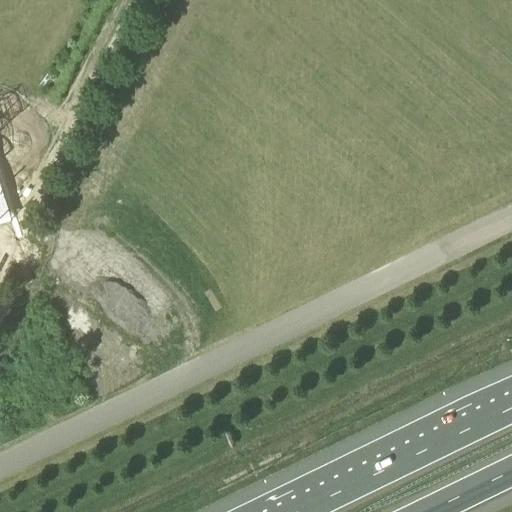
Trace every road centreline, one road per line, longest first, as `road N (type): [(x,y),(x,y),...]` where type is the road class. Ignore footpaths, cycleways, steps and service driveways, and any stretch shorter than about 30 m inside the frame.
road 1 (unclassified): [(511,220),(0,467)]
road 2 (unclassified): [(140,0),(0,275)]
road 3 (motorway): [(511,409),(300,511)]
